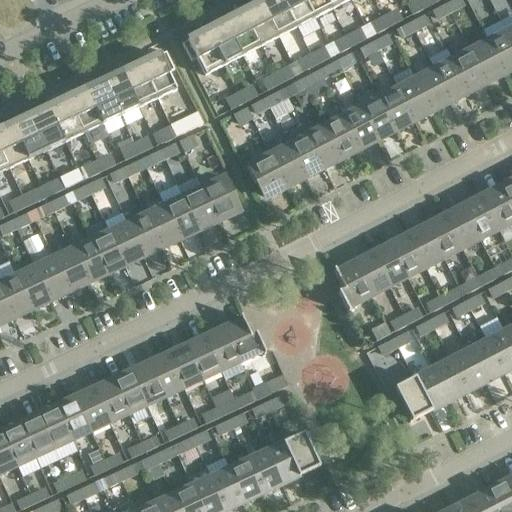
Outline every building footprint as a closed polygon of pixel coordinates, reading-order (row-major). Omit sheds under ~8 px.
[(296,29),(280,0),(268,0),(260,4),(278,39),(296,29)] [(314,20),(303,0),(280,0),(296,29),(314,20)] [(332,10),(326,0),(303,0),(314,20),(332,10)] [(351,1),(350,0),(326,0),(332,10),(351,1)] [(425,10),(419,0),(417,0),(409,5),(414,15),(425,10)] [(432,0),(419,0),(425,10),(435,4),(432,0)] [(461,9),(456,0),(445,6),(450,15),(461,9)] [(278,39),(260,4),(242,14),(260,48),(278,39)] [(450,15),(445,6),(434,12),(439,20),(450,15)] [(393,13),(383,18),(388,29),(399,23),(393,13)] [(260,48),(242,14),(224,23),(242,58),(260,48)] [(388,29),(383,18),(372,24),(378,34),(388,29)] [(425,28),(420,19),(409,25),(414,33),(425,28)] [(242,58),(224,23),(206,33),(224,67),(242,58)] [(414,33),(409,25),(398,30),(403,39),(414,33)] [(357,32),(346,37),(352,48),(362,42),(357,32)] [(224,67),(206,33),(181,45),(191,63),(196,60),(205,77),(224,67)] [(511,72),(511,45),(506,33),(488,42),(505,76),(511,72)] [(352,48),(346,37),(336,43),(341,53),(352,48)] [(389,47),(384,38),(373,44),(378,52),(389,47)] [(505,76),(488,42),(470,52),(487,85),(505,76)] [(378,52),(373,44),(362,49),(366,58),(378,52)] [(321,51),(310,56),(316,67),(326,61),(321,51)] [(487,85),(470,52),(452,61),(469,95),(487,85)] [(165,54),(140,65),(157,100),(176,91),(168,74),(174,72),(165,54)] [(316,67),(310,56),(300,62),(305,72),(316,67)] [(352,66),(348,57),(336,63),(341,72),(352,66)] [(469,95),(452,61),(433,71),(451,104),(469,95)] [(341,72),(336,63),(325,68),(330,77),(341,72)] [(157,100),(140,65),(122,74),(139,109),(157,100)] [(284,70),(274,75),(280,86),(290,80),(284,70)] [(451,104),(433,71),(415,80),(433,114),(451,104)] [(139,109),(122,74),(104,83),(120,118),(139,109)] [(280,86),(274,75),(263,81),(269,91),(280,86)] [(316,85),(311,76),(300,82),(305,90),(316,85)] [(433,114),(415,80),(397,90),(414,123),(433,114)] [(305,90),(300,82),(289,87),(294,96),(305,90)] [(120,118),(104,83),(85,91),(102,127),(120,118)] [(248,89),(238,94),(243,105),(254,99),(248,89)] [(414,123),(397,90),(379,99),(396,133),(414,123)] [(102,127),(85,91),(67,100),(83,135),(102,127)] [(243,105),(238,94),(227,100),(233,110),(243,105)] [(280,103),(275,95),(264,100),(269,109),(280,103)] [(396,133),(379,99),(361,109),(378,142),(396,133)] [(83,135),(67,100),(48,109),(65,144),(83,135)] [(269,109),(264,100),(253,106),(258,115),(269,109)] [(65,144),(48,109),(30,118),(46,153),(65,144)] [(378,142),(361,109),(342,118),(360,152),(378,142)] [(252,121),(246,110),(235,115),(241,126),(252,121)] [(46,153),(30,118),(11,126),(28,161),(46,153)] [(360,152),(342,118),(324,128),(342,161),(360,152)] [(181,123),(170,128),(175,139),(186,134),(181,123)] [(28,161),(11,126),(0,131),(0,151),(9,170),(28,161)] [(175,139),(170,128),(159,133),(164,144),(175,139)] [(342,161),(324,128),(306,137),(324,170),(342,161)] [(324,170),(306,137),(288,146),(306,180),(324,170)] [(194,149),(189,138),(178,144),(183,154),(194,149)] [(144,140),(133,145),(138,156),(149,151),(144,140)] [(138,156),(133,145),(122,150),(127,161),(138,156)] [(306,180),(288,146),(270,156),(287,189),(306,180)] [(176,156),(171,147),(160,152),(164,161),(176,156)] [(0,174),(9,170),(0,151),(0,174)] [(164,161),(160,152),(149,158),(153,167),(164,161)] [(287,189),(270,156),(246,169),(254,185),(260,182),(268,199),(287,189)] [(107,157),(96,162),(101,173),(112,168),(107,157)] [(101,173),(96,162),(85,167),(90,178),(101,173)] [(139,173),(134,164),(123,170),(127,179),(139,173)] [(127,179),(123,170),(112,175),(116,184),(127,179)] [(70,175),(59,180),(64,191),(75,186),(70,175)] [(225,179),(200,190),(216,224),(236,215),(228,198),(233,196),(225,179)] [(64,191),(59,180),(48,185),(54,196),(64,191)] [(511,181),(498,189),(511,215),(511,181)] [(102,191),(97,182),(86,187),(90,196),(102,191)] [(90,196),(86,187),(75,192),(79,201),(90,196)] [(511,224),(511,215),(498,189),(480,199),(497,232),(511,224)] [(216,224),(200,190),(182,199),(198,233),(216,224)] [(32,192),(22,197),(27,208),(37,203),(32,192)] [(27,208),(22,197),(11,202),(16,213),(27,208)] [(65,208),(61,199),(49,204),(53,213),(65,208)] [(198,233),(182,199),(164,208),(180,242),(198,233)] [(497,232),(480,199),(462,208),(479,241),(497,232)] [(53,213),(49,204),(38,210),(42,219),(53,213)] [(180,242),(164,208),(145,217),(161,250),(180,242)] [(479,241),(462,208),(444,218),(461,251),(479,241)] [(27,226),(23,217),(12,222),(16,231),(27,226)] [(161,250),(145,217),(127,225),(143,259),(161,250)] [(461,251),(444,218),(426,227),(443,260),(461,251)] [(16,231),(12,222),(0,227),(5,236),(16,231)] [(143,259),(127,225),(108,234),(124,268),(143,259)] [(443,260),(426,227),(407,237),(425,270),(443,260)] [(124,268),(108,234),(90,243),(106,277),(124,268)] [(425,270),(407,237),(389,246),(406,279),(425,270)] [(106,277),(90,243),(71,251),(87,285),(106,277)] [(406,279),(389,246),(371,256),(388,289),(406,279)] [(87,285),(71,251),(53,260),(69,294),(87,285)] [(388,289),(371,256),(353,265),(370,298),(388,289)] [(69,294),(53,260),(34,269),(50,303),(69,294)] [(511,271),(511,260),(501,266),(506,275),(511,271)] [(370,298),(353,265),(335,274),(334,271),(332,272),(343,292),(337,294),(347,314),(349,313),(347,310),(370,298)] [(50,303),(34,269),(15,278),(31,312),(50,303)] [(487,273),(476,279),(481,288),(492,282),(487,273)] [(31,312),(15,278),(0,284),(0,292),(13,320),(31,312)] [(511,289),(511,278),(501,284),(506,293),(511,289)] [(481,288),(476,279),(465,285),(470,294),(481,288)] [(506,293),(501,284),(490,290),(495,299),(506,293)] [(0,326),(13,320),(0,292),(0,326)] [(451,293),(439,299),(444,307),(455,302),(451,293)] [(481,306),(476,297),(465,303),(470,312),(481,306)] [(444,307),(439,299),(428,304),(433,313),(444,307)] [(470,312),(465,303),(454,309),(458,318),(470,312)] [(415,311),(403,317),(408,326),(419,320),(415,311)] [(445,325),(440,316),(429,322),(433,331),(445,325)] [(408,326),(403,317),(392,323),(397,332),(408,326)] [(241,322),(223,330),(239,364),(262,353),(263,356),(265,355),(255,336),(250,338),(241,318),(239,319),(241,322)] [(433,331),(429,322),(418,328),(422,337),(433,331)] [(374,331),(379,341),(390,336),(384,325),(374,331)] [(239,364),(223,330),(204,339),(220,373),(239,364)] [(511,370),(511,349),(504,333),(486,343),(503,375),(511,370)] [(408,344),(404,335),(393,341),(397,350),(408,344)] [(220,373),(204,339),(186,347),(202,381),(220,373)] [(397,350),(393,341),(380,348),(384,357),(397,350)] [(503,375),(486,343),(468,352),(484,385),(503,375)] [(202,381),(186,347),(167,356),(183,390),(202,381)] [(484,385),(468,352),(449,362),(466,394),(484,385)] [(183,390),(167,356),(149,365),(165,399),(183,390)] [(466,394),(449,362),(431,371),(448,404),(466,394)] [(165,399),(149,365),(130,373),(146,407),(165,399)] [(448,404),(431,371),(413,381),(430,413),(448,404)] [(146,407),(130,373),(111,382),(127,416),(146,407)] [(430,413),(413,381),(394,391),(411,422),(409,423),(409,424),(430,413)] [(127,416),(111,382),(93,391),(109,425),(127,416)] [(251,391),(256,402),(267,397),(262,386),(251,391)] [(109,425),(93,391),(74,399),(90,433),(109,425)] [(234,402),(238,411),(249,405),(245,396),(234,402)] [(282,408),(278,398),(265,405),(269,414),(282,408)] [(90,433),(74,399),(56,408),(72,442),(90,433)] [(227,405),(215,410),(219,419),(231,414),(227,405)] [(269,414),(265,405),(254,410),(258,419),(269,414)] [(72,442),(56,408),(37,417),(53,451),(72,442)] [(219,419),(215,410),(204,416),(208,425),(219,419)] [(53,451),(37,417),(19,425),(35,459),(53,451)] [(244,426),(240,417),(228,422),(232,431),(244,426)] [(189,422),(178,428),(182,437),(194,431),(189,422)] [(232,431),(228,422),(217,427),(221,436),(232,431)] [(35,459),(19,425),(0,434),(16,468),(35,459)] [(182,437),(178,428),(167,433),(171,442),(182,437)] [(0,475),(16,468),(0,434),(0,433),(0,475)] [(207,443),(203,434),(191,439),(195,448),(207,443)] [(303,436),(284,445),(299,478),(321,468),(320,467),(318,468),(303,436)] [(195,448),(191,439),(180,444),(184,453),(195,448)] [(152,440),(141,445),(145,454),(156,449),(152,440)] [(145,454),(141,445),(129,450),(134,459),(145,454)] [(299,478),(284,445),(265,453),(281,487),(299,478)] [(170,460),(166,451),(154,456),(158,465),(170,460)] [(281,487),(265,453),(247,462),(262,495),(281,487)] [(158,465),(154,456),(143,462),(147,471),(158,465)] [(115,457),(104,462),(108,471),(119,466),(115,457)] [(108,471),(104,462),(92,468),(96,477),(108,471)] [(262,495),(247,462),(228,471),(244,504),(262,495)] [(132,478),(128,469),(117,474),(121,483),(132,478)] [(187,479),(191,488),(202,511),(225,511),(210,479),(206,470),(187,479)] [(226,511),(244,504),(228,471),(210,479),(225,511),(226,511)] [(78,474),(67,480),(71,489),(82,483),(78,474)] [(121,483),(117,474),(105,479),(109,488),(121,483)] [(71,489),(67,480),(55,485),(59,494),(71,489)] [(511,511),(511,498),(504,484),(486,493),(495,511),(511,511)] [(95,495),(91,486),(80,491),(84,500),(95,495)] [(202,511),(191,488),(173,497),(180,511),(202,511)] [(41,491),(30,497),(34,506),(45,501),(41,491)] [(84,500),(80,491),(68,496),(72,505),(84,500)] [(495,511),(486,493),(468,502),(472,511),(495,511)] [(34,506),(30,497),(18,502),(22,511),(34,506)] [(180,511),(173,497),(154,505),(157,511),(180,511)] [(472,511),(468,502),(450,511),(449,511),(472,511)] [(58,511),(54,503),(43,508),(44,511),(58,511)]
